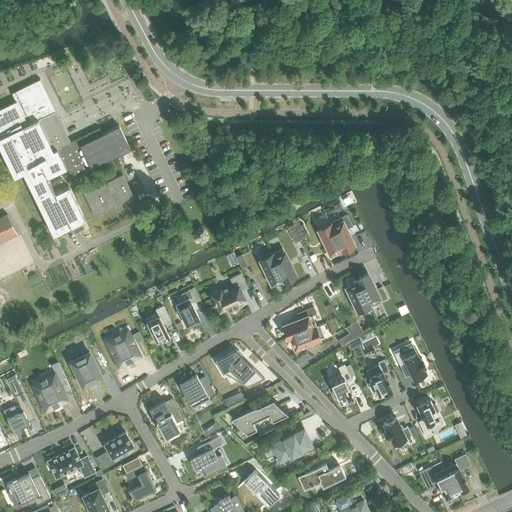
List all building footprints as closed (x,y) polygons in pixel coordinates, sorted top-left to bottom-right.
[(92,167),(129,148),(129,149),(130,148),(119,125),(118,125),(102,133),(99,127),(70,141),(55,110),(40,79),(12,92),(16,101),(0,108),(0,146),(14,176),(14,177),(23,172),(26,179),(27,179),(46,219),(53,235),(67,228),(72,226),(81,222),(85,220),(68,186),(55,192),(47,176),(65,168),(66,168),(70,177),(91,167),(92,167)] [(0,240),(17,233),(7,213),(0,216),(0,240)] [(341,247),(329,222),(328,219),(327,219),(324,213),(313,218),(322,237),(325,245),(326,245),(330,253),(341,247)] [(340,217),(329,222),(341,247),(342,250),(354,245),(350,237),(351,236),(347,229),(353,226),(347,214),(341,217),(340,217)] [(81,222),(72,226),(75,233),(84,229),(81,222)] [(301,225),(295,228),(301,239),(307,236),(301,225)] [(301,239),(295,228),(289,231),(295,242),(301,239)] [(292,267),(288,259),(282,247),(271,252),(270,249),(269,250),(284,280),(296,275),(292,267)] [(284,280),(269,250),(258,255),(264,267),(263,268),(267,275),(268,275),(272,283),(282,278),(284,281),(284,280)] [(248,265),(242,254),(236,256),(242,268),(248,265)] [(246,302),(239,288),(246,284),(240,273),(230,278),(235,288),(230,290),(228,285),(211,293),(214,300),(213,300),(215,302),(218,307),(219,310),(226,307),(228,306),(229,308),(230,309),(231,310),(232,310),(233,310),(234,309),(235,309),(236,308),(236,307),(237,306),(246,302)] [(356,279),(357,282),(358,282),(370,307),(381,301),(387,298),(381,286),(376,289),(372,281),(371,281),(368,273),(356,279)] [(370,307),(358,282),(357,282),(346,287),(350,295),(353,303),(354,303),(360,315),(372,309),(370,307)] [(193,306),(191,302),(193,301),(194,301),(199,299),(194,287),(188,290),(191,296),(189,297),(188,297),(177,303),(176,303),(176,304),(179,309),(176,311),(180,318),(183,317),(186,324),(186,325),(187,325),(190,323),(191,323),(195,321),(199,319),(199,318),(195,310),(193,306)] [(157,313),(145,319),(147,323),(146,325),(148,329),(150,330),(156,341),(157,343),(164,339),(170,337),(167,331),(162,322),(169,318),(162,305),(155,309),(157,313)] [(316,325),(312,315),(316,313),(313,306),(297,313),(299,319),(291,322),(283,325),(288,338),(291,336),(317,326),(316,325)] [(311,341),(324,336),(319,324),(316,325),(317,326),(291,336),(295,348),(303,344),(304,345),(312,342),(311,341)] [(349,332),(349,333),(353,338),(358,334),(351,324),(346,327),(349,332)] [(114,336),(107,339),(119,363),(126,360),(127,362),(133,359),(132,357),(138,354),(127,330),(120,333),(119,331),(113,334),(114,336)] [(349,333),(349,332),(338,339),(342,345),(353,338),(349,333)] [(373,346),(380,343),(377,337),(371,339),(373,346)] [(400,349),(394,352),(400,365),(405,362),(411,373),(413,378),(415,377),(416,377),(417,378),(423,375),(424,373),(426,372),(423,366),(425,365),(421,357),(419,358),(414,347),(402,353),(400,349)] [(235,349),(216,360),(223,371),(229,367),(247,385),(246,386),(247,387),(265,378),(264,377),(263,377),(235,349)] [(90,351),(71,360),(83,385),(90,381),(91,382),(90,383),(91,383),(96,381),(96,380),(95,380),(95,379),(102,376),(90,351)] [(378,363),(366,369),(372,381),(368,382),(372,391),(376,389),(379,395),(384,393),(391,389),(388,383),(389,383),(386,377),(385,377),(383,373),(389,370),(383,358),(377,361),(378,363)] [(341,373),(329,378),(334,389),(332,390),(335,398),(338,396),(341,404),(349,401),(348,399),(353,396),(351,391),(346,382),(352,379),(344,363),(338,366),(341,373)] [(14,404),(3,410),(12,429),(13,431),(30,422),(29,421),(36,417),(14,373),(13,374),(14,377),(17,381),(10,385),(19,402),(14,405),(14,404)] [(181,382),(179,383),(184,392),(192,407),(209,398),(208,396),(215,393),(211,386),(205,390),(196,374),(181,382)] [(41,381),(34,384),(46,409),(53,405),(54,407),(54,406),(58,404),(59,404),(58,402),(65,399),(53,375),(47,378),(46,377),(45,377),(41,379),(40,379),(41,381)] [(65,377),(60,379),(66,392),(71,389),(65,377)] [(169,380),(157,383),(160,396),(172,393),(169,380)] [(424,400),(417,403),(420,410),(423,416),(424,418),(423,418),(419,420),(418,420),(426,436),(432,433),(430,429),(442,423),(436,411),(438,410),(435,402),(432,403),(429,397),(424,400)] [(273,420),(288,413),(273,398),(256,406),(256,405),(244,411),(231,417),(231,418),(238,424),(247,433),(255,429),(259,436),(277,428),(273,420)] [(163,399),(148,407),(165,437),(180,428),(176,421),(177,421),(165,400),(164,400),(163,399)] [(385,421),(383,422),(386,428),(384,429),(384,430),(387,436),(388,437),(390,436),(395,447),(407,442),(408,444),(415,441),(407,425),(402,428),(396,416),(394,417),(393,417),(391,416),(385,419),(385,421)] [(313,446),(304,428),(274,443),(277,449),(273,451),(275,456),(276,458),(278,463),(313,446)] [(108,450),(96,457),(103,469),(115,462),(112,457),(133,445),(125,431),(104,443),(108,450)] [(200,452),(190,457),(195,468),(199,466),(199,467),(200,467),(204,476),(226,465),(221,454),(217,456),(212,447),(221,443),(218,436),(197,446),(200,452)] [(47,460),(56,477),(79,466),(84,477),(95,471),(87,455),(80,458),(74,446),(47,460)] [(456,462),(445,467),(456,491),(457,491),(461,489),(461,490),(468,486),(465,480),(462,474),(460,470),(471,464),(465,453),(454,458),(456,462)] [(127,461),(122,464),(126,472),(125,473),(128,479),(137,474),(141,483),(130,489),(135,498),(152,490),(156,487),(153,481),(144,463),(131,469),(127,461)] [(331,482),(345,475),(340,466),(337,468),(335,466),(328,469),(326,463),(318,467),(298,477),(303,488),(311,484),(311,485),(313,484),(313,483),(319,480),(322,487),(332,482),(331,482)] [(432,469),(421,474),(426,486),(437,481),(443,491),(442,491),(445,497),(451,494),(452,496),(458,493),(457,491),(456,491),(445,467),(434,473),(432,469)] [(255,469),(243,480),(267,504),(279,493),(255,469)] [(12,479),(7,481),(9,486),(8,486),(13,495),(17,493),(21,502),(22,501),(33,496),(37,504),(50,497),(39,474),(31,477),(29,472),(17,477),(16,476),(15,477),(12,478),(12,479)] [(104,511),(110,510),(102,493),(108,490),(102,478),(95,482),(97,487),(90,490),(83,494),(91,511),(104,511)] [(64,482),(52,488),(55,495),(68,489),(64,482)] [(220,502),(210,507),(211,511),(244,511),(236,494),(230,497),(228,493),(218,498),(220,502)] [(369,511),(364,499),(351,506),(350,504),(351,503),(347,495),(346,495),(345,493),(336,498),(337,500),(335,501),(339,509),(341,508),(342,510),(340,511),(369,511)] [(400,502),(397,495),(392,498),(396,505),(400,502)] [(59,511),(54,500),(28,511),(59,511)]
